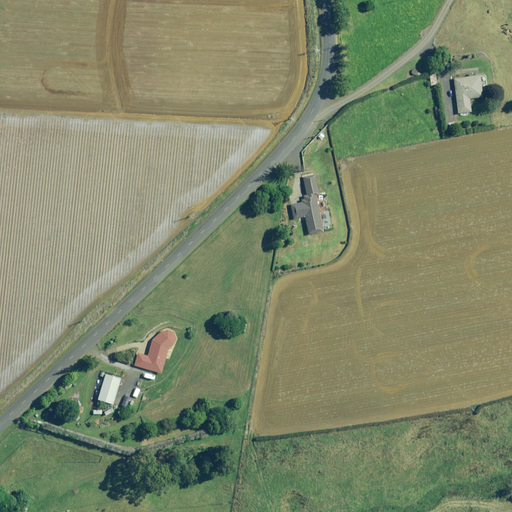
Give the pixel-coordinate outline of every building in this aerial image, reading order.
[(482,97),(479,76),(454,79),(457,113),(470,112),(469,99),(482,97)] [(322,232),(315,197),(301,200),(302,203),(290,205),(293,219),(304,217),(308,235),(322,232)] [(332,229),(329,212),(320,213),(323,230),(332,229)] [(178,338),(166,328),(163,331),(162,330),(151,342),(147,356),(137,353),(134,366),(160,373),(167,350),(178,338)] [(120,379),(101,373),(94,394),(98,395),(97,400),(112,404),(120,379)] [(131,399),(124,397),(121,405),(127,408),(131,399)] [(110,407),(103,411),(106,416),(113,411),(110,407)]
